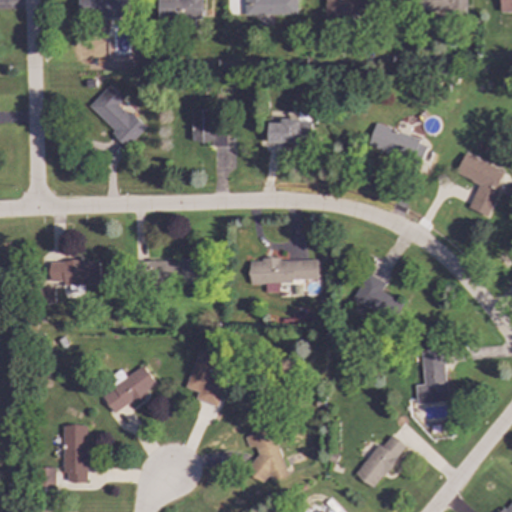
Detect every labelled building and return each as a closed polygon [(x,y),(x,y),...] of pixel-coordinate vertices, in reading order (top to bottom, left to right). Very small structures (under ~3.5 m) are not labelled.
[(77,0),(78,19),(130,17),(129,0),(77,0)] [(201,0),(158,0),(158,20),(201,19),(201,0)] [(243,0),(243,16),(296,15),(295,0),(243,0)] [(324,0),(324,16),(363,16),(363,0),(324,0)] [(465,0),(420,0),(420,11),(465,10),(465,0)] [(87,107),(112,131),(109,134),(125,148),(145,127),(129,112),(126,115),(116,105),(123,97),(109,84),(87,107)] [(210,146),(225,146),(225,129),(213,129),(213,109),(190,109),(190,143),(210,143),(210,146)] [(267,123),(267,143),(311,144),(311,120),(279,120),(279,123),(267,123)] [(366,148),(420,163),(426,141),(373,126),(366,148)] [(486,217),(498,190),(494,189),(502,171),(463,153),(454,174),(477,184),(466,208),(486,217)] [(200,283),(200,260),(145,261),(146,284),(200,283)] [(317,260),(248,260),(248,284),(264,284),(264,293),(278,292),(278,281),(317,281),(317,260)] [(98,284),(99,261),(49,261),(48,284),(98,284)] [(351,298),(389,321),(400,304),(379,291),(384,284),(366,273),(351,298)] [(416,404),(447,402),(444,364),(446,364),(445,349),(420,351),(422,385),(414,386),(416,404)] [(216,407),(225,381),(214,377),(221,359),(197,350),(184,388),(197,392),(194,399),(216,407)] [(113,415),(156,385),(143,366),(100,395),(113,415)] [(62,426),(63,473),(66,473),(66,482),(87,482),(86,425),(62,426)] [(242,435),(247,449),(254,446),(258,458),(246,461),(253,484),(270,479),(272,486),(288,482),(270,426),(242,435)] [(374,489),(404,445),(390,435),(382,446),(376,443),(354,476),(374,489)] [(54,488),(54,468),(43,468),(42,488),(54,488)] [(511,511),(511,498),(501,511),(511,511)]
